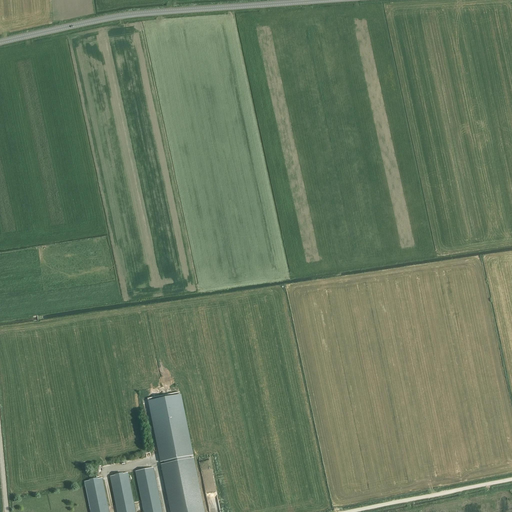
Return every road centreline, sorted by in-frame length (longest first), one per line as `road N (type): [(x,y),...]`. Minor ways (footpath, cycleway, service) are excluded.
road 1 (tertiary): [(0,41),(132,13),(310,0)]
road 2 (track): [(511,477),(337,511)]
